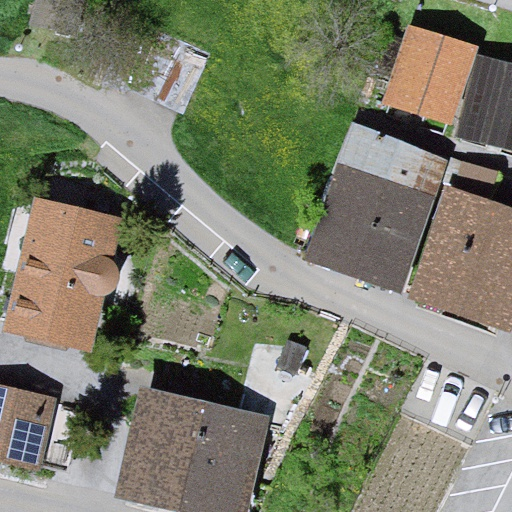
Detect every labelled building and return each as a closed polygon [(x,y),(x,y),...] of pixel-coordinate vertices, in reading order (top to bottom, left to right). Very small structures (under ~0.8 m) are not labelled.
[(473,58),(406,33),(376,113),(444,138),(473,58)] [(511,67),(483,62),(456,151),(511,167),(511,67)] [(442,166),(346,134),(302,265),(398,297),(442,166)] [(511,315),(511,221),(441,198),(403,310),(503,343),(511,315)] [(106,226),(32,213),(10,332),(84,346),(106,226)] [(35,406),(0,398),(0,466),(22,471),(35,406)] [(229,511),(247,432),(142,409),(122,498),(187,511),(229,511)]
